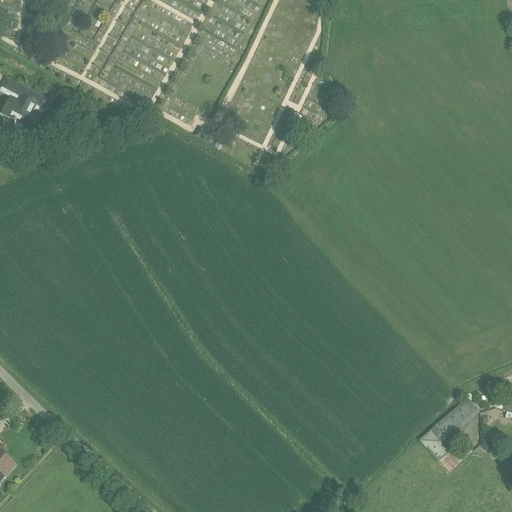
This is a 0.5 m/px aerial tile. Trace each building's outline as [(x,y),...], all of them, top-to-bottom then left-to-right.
[(25,127),(34,111),(36,106),(44,110),(49,102),(6,80),(2,88),(14,95),(8,106),(6,105),(2,114),(13,120),(15,122),(14,123),(14,126),(16,128),(18,129),(21,129),(23,128),(24,126),(25,127)] [(55,93),(47,89),(45,93),(53,97),(55,93)] [(210,147),(217,151),(221,145),(214,141),(216,138),(199,128),(194,136),(211,146),(210,147)] [(511,400),(506,398),(493,395),(489,408),(503,412),(507,413),(511,414),(511,400)] [(419,441),(438,463),(448,474),(473,453),(465,444),(454,455),(445,444),(449,441),(454,437),(480,413),(467,399),(419,441)] [(0,451),(0,482),(16,466),(0,451)]
